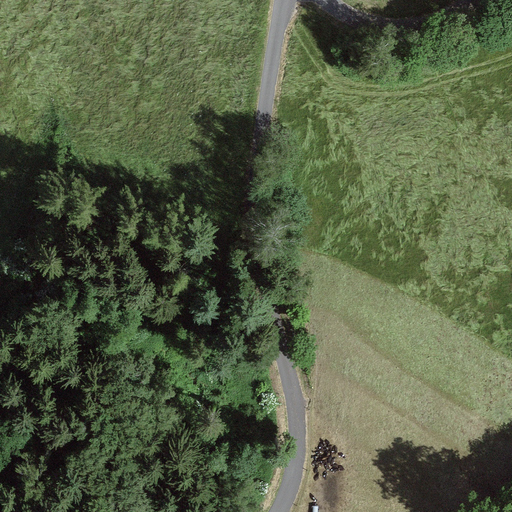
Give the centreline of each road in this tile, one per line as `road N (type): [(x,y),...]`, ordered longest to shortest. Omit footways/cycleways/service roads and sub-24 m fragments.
road 1 (unclassified): [(277,511),(293,475),(297,435),(261,283),(255,211),(283,0)]
road 2 (track): [(330,0),(376,23),(403,26),(471,0)]
